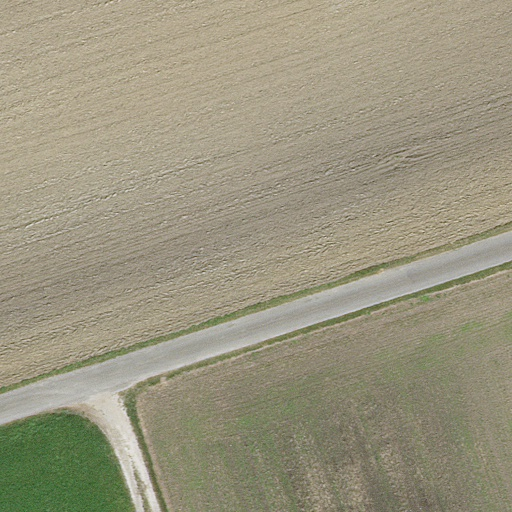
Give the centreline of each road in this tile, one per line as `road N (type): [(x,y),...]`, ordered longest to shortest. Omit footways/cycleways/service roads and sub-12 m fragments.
road 1 (track): [(511,247),(0,411)]
road 2 (track): [(101,379),(146,511)]
